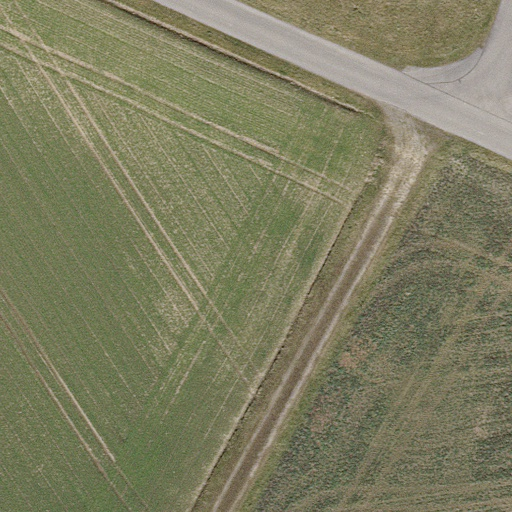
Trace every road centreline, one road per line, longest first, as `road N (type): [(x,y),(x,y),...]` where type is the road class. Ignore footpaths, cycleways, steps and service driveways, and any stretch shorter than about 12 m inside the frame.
road 1 (track): [(441,115),(227,511)]
road 2 (track): [(511,146),(179,0)]
